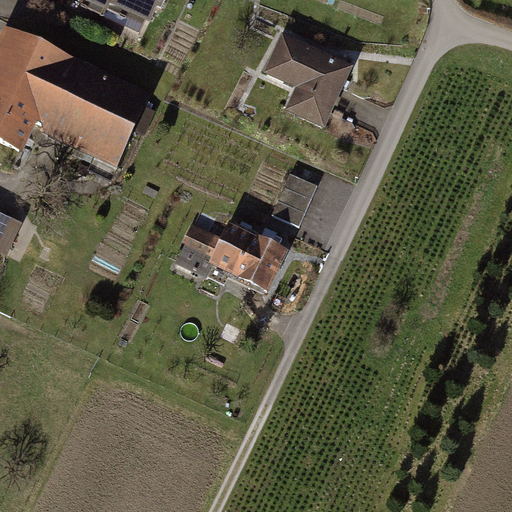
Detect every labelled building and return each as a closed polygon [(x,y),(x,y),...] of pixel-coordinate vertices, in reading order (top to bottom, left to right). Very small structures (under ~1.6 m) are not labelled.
[(84,0),(107,10),(110,5),(112,0),(84,0)] [(112,0),(110,5),(152,25),(158,11),(162,13),(167,0),(112,0)] [(149,97),(5,30),(0,40),(0,142),(24,154),(36,129),(116,167),(149,97)] [(353,67),(283,35),(265,73),(298,88),(287,110),(324,127),(353,67)] [(319,187),(290,175),(271,216),(300,229),(319,187)] [(22,225),(0,214),(0,253),(7,257),(22,225)] [(222,239),(195,225),(176,264),(208,279),(208,278),(224,286),(229,275),(269,295),(291,251),(231,222),(222,239)]
